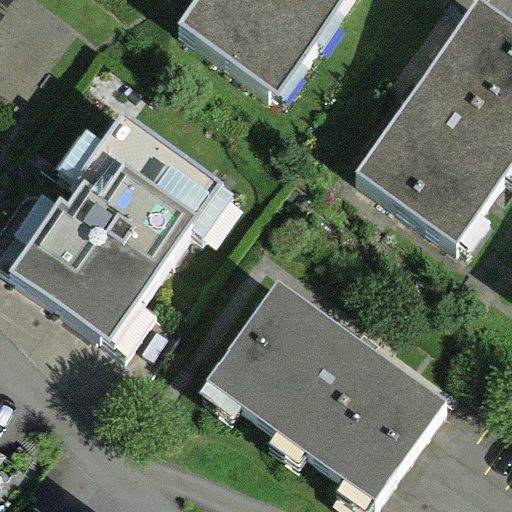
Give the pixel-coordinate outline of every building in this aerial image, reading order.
[(220,0),(187,45),(287,118),(373,0),(220,0)] [(463,260),(511,197),(511,35),(497,23),(369,187),(463,260)] [(29,295),(126,360),(226,213),(129,147),(29,295)] [(379,511),(405,511),(463,427),(279,305),(214,402),(379,511)] [(0,499),(25,466),(0,447),(0,499)]
